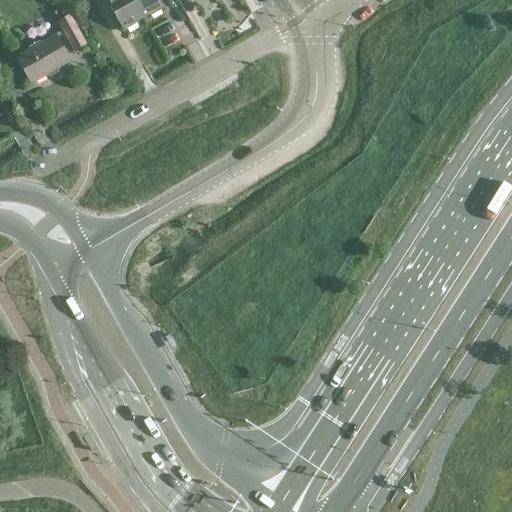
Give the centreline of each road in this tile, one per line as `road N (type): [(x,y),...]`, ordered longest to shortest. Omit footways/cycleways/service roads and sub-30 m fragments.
road 1 (primary): [(511,123),(458,197),(278,508)]
road 2 (unclassified): [(318,32),(314,108),(300,125),(87,254)]
road 3 (primary): [(335,511),(511,236)]
road 4 (tertiary): [(278,508),(227,470),(194,431),(87,254)]
road 5 (residential): [(318,32),(272,38),(39,170)]
road 6 (tertiary): [(50,276),(155,457),(213,511)]
